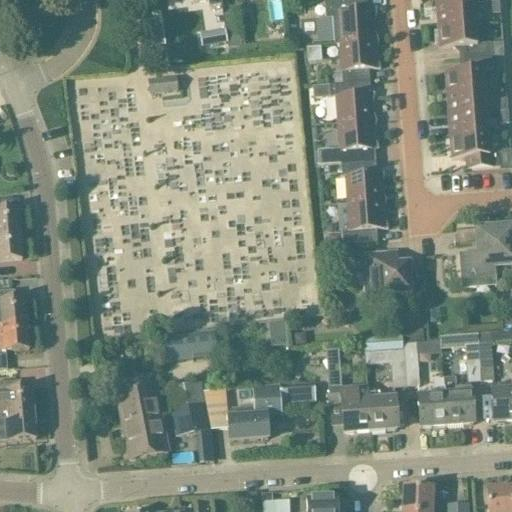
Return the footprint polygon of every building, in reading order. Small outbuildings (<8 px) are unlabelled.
[(193,0),(194,4),(208,2),(209,8),(222,6),(220,0),(193,0)] [(332,20),(334,46),(339,46),(374,44),(373,29),(376,11),(376,10),(368,11),(366,0),(332,0),(323,1),(325,21),(332,20)] [(499,2),(491,3),(492,16),(500,16),(499,2)] [(473,4),(435,7),(437,29),(474,26),(473,4)] [(474,26),(437,29),(437,33),(433,33),(434,46),(438,46),(438,51),(462,49),(463,61),(491,59),(490,45),(476,47),(474,26)] [(243,48),(240,31),(226,33),(229,51),(243,48)] [(203,49),(226,45),(224,33),(201,38),(203,49)] [(163,48),(161,34),(149,36),(151,49),(163,48)] [(374,44),(339,46),(341,86),(369,84),(368,72),(380,71),(380,70),(375,57),(374,44)] [(444,74),(446,96),(484,94),(482,72),(492,72),(491,59),(463,61),(464,73),(444,74)] [(68,80),(68,90),(87,91),(87,81),(68,80)] [(150,97),(176,94),(175,80),(149,83),(150,97)] [(328,88),(312,89),(313,99),(329,98),(329,100),(334,99),(336,126),(372,124),(371,110),(374,96),(374,95),(370,95),(369,84),(341,86),(328,87),(328,88)] [(484,94),(446,96),(448,118),(485,115),(484,94)] [(499,114),(507,114),(506,101),(498,101),(499,114)] [(507,114),(499,114),(500,127),(508,127),(507,114)] [(485,115),(448,118),(449,139),(487,136),(485,115)] [(372,124),(336,126),(338,154),(339,154),(340,166),(375,164),(374,152),(378,151),(378,150),(373,137),(372,124)] [(487,136),(449,139),(451,161),(470,160),(471,172),(499,170),(498,156),(488,157),(487,136)] [(346,206),(382,203),(381,189),(384,176),(384,175),(376,175),(375,164),(340,166),(341,179),(344,179),(346,206)] [(383,217),(382,203),(346,206),(348,233),(341,233),(342,246),(377,244),(376,232),(388,231),(388,230),(383,217)] [(17,210),(0,211),(0,236),(19,236),(17,210)] [(494,268),(511,266),(511,226),(475,230),(477,254),(458,255),(461,291),(496,287),(494,268)] [(0,237),(0,263),(21,262),(19,236),(0,237)] [(363,286),(363,298),(370,304),(397,302),(396,297),(411,296),(408,265),(398,266),(397,254),(365,257),(367,286),(363,286)] [(13,295),(0,295),(0,327),(1,327),(26,325),(24,300),(13,301),(13,295)] [(284,323),(267,326),(271,350),(287,348),(284,323)] [(1,327),(0,327),(0,354),(29,352),(26,325),(1,327)] [(402,339),(384,340),(385,353),(390,353),(404,353),(403,347),(415,347),(415,346),(423,345),(422,332),(406,333),(402,339)] [(192,361),(216,359),(214,334),(161,340),(163,365),(192,362),(192,361)] [(478,342),(477,335),(464,336),(464,348),(467,386),(481,385),(478,342)] [(489,335),(477,335),(478,342),(481,385),(493,384),(490,347),(489,335)] [(440,345),(431,345),(431,358),(440,357),(440,352),(440,345)] [(403,347),(404,353),(406,390),(418,389),(416,352),(415,347),(403,347)] [(107,366),(112,364),(114,359),(112,354),(107,352),(102,354),(100,359),(102,364),(107,366)] [(404,353),(390,353),(392,391),(406,390),(404,353)] [(377,354),(365,355),(366,367),(374,366),(378,362),(377,354)] [(369,433),(368,397),(367,388),(341,390),(338,357),(325,358),(329,407),(341,406),(343,436),(370,434),(369,433)] [(470,390),(456,391),(455,381),(443,382),(443,391),(446,428),(473,426),(470,390)] [(443,382),(432,383),(432,391),(432,399),(417,400),(418,430),(446,428),(443,391),(443,382)] [(0,417),(9,417),(33,415),(31,389),(20,390),(19,384),(0,385),(0,417)] [(170,418),(206,411),(203,395),(201,385),(165,392),(170,418)] [(511,385),(491,387),(494,425),(511,423),(511,385)] [(122,427),(160,420),(154,387),(115,395),(122,427)] [(227,416),(207,417),(210,433),(228,432),(229,445),(268,442),(266,421),(282,420),(279,388),(251,390),(252,409),(231,410),(227,416)] [(315,406),(314,389),(297,389),(298,406),(315,406)] [(368,397),(370,434),(397,433),(395,403),(379,404),(379,397),(368,397)] [(210,433),(206,411),(170,418),(175,440),(210,433)] [(33,415),(9,417),(10,429),(1,430),(2,443),(35,440),(33,415)] [(167,455),(160,420),(122,427),(129,462),(167,455)] [(511,511),(511,509),(511,491),(486,493),(487,511),(511,511)] [(402,492),(401,511),(431,511),(432,493),(402,492)] [(262,511),(289,511),(290,503),(272,503),(272,497),(262,497),(262,511)] [(335,511),(335,502),(305,503),(305,511),(335,511)]
